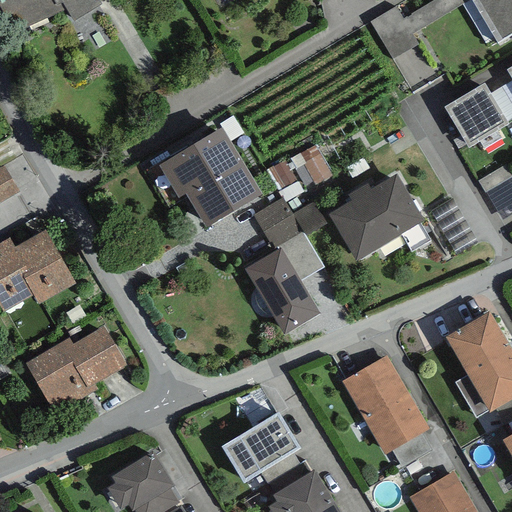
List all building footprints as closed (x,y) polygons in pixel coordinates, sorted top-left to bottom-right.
[(4,0),(21,31),(66,11),(73,24),(100,7),(96,0),(4,0)] [(470,0),(499,47),(511,39),(511,0),(437,0),(403,21),(395,9),(371,23),(393,60),(417,46),(411,36),(470,0)] [(490,96),(507,124),(511,120),(511,82),(490,96)] [(485,87),(444,111),(469,152),(509,128),(507,124),(490,96),(485,87)] [(223,133),(158,171),(177,204),(186,199),(206,233),(262,201),(223,133)] [(319,150),(298,163),(316,191),(337,178),(319,150)] [(511,216),(511,178),(505,166),(478,182),(503,222),(511,216)] [(3,167),(0,169),(0,204),(19,194),(3,167)] [(357,265),(425,224),(397,178),(370,193),(366,188),(348,199),(351,205),(329,218),(357,265)] [(293,216),(283,200),(252,217),(273,252),(280,247),(303,233),(293,216)] [(313,204),(293,216),(303,233),(306,238),(326,226),(313,204)] [(74,287),(45,233),(14,251),(28,276),(21,279),(33,299),(37,307),(74,287)] [(281,250),(300,283),(324,269),(306,238),(303,233),(280,247),(281,250)] [(0,310),(3,315),(33,299),(21,279),(28,276),(14,251),(8,241),(0,245),(0,310)] [(300,283),(281,250),(244,272),(284,339),(320,317),(300,283)] [(511,345),(489,306),(445,332),(488,406),(494,403),(511,392),(511,345)] [(67,342),(26,366),(55,416),(96,393),(93,387),(125,368),(103,331),(71,349),(67,342)] [(387,354),(341,379),(385,451),(428,426),(387,354)] [(511,414),(511,392),(494,403),(504,420),(511,414)] [(300,443),(278,407),(222,441),(244,477),(259,468),(292,448),(300,443)] [(511,428),(503,434),(511,448),(511,428)] [(128,500),(134,507),(168,485),(174,481),(153,446),(110,471),(114,478),(107,483),(120,505),(128,500)] [(300,463),(292,448),(259,468),(268,483),(300,463)] [(309,511),(335,497),(315,465),(272,490),(276,497),(269,501),(274,511),(309,511)] [(479,511),(454,468),(410,494),(419,511),(479,511)] [(163,511),(179,502),(168,485),(134,507),(137,511),(163,511)] [(343,511),(335,497),(309,511),(343,511)]
